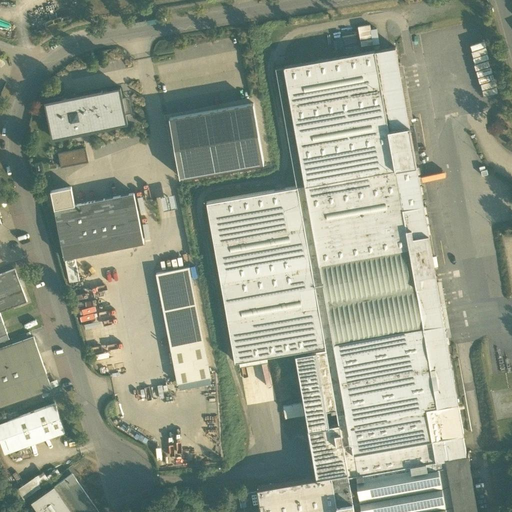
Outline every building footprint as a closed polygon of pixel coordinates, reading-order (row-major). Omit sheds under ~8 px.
[(377,42),(375,27),(370,28),(369,23),(356,26),(360,45),(377,42)] [(294,185),(294,186),(303,184),(303,183),(363,172),(393,167),(414,163),(392,45),(371,49),(371,48),(281,65),(281,66),(273,67),(294,185)] [(44,102),(52,139),(110,127),(110,126),(128,123),(120,86),(102,89),(102,88),(74,94),(74,96),(44,102)] [(169,117),(180,176),(264,161),(253,102),(169,117)] [(58,153),(61,167),(88,162),(85,147),(58,153)] [(393,167),(363,172),(368,202),(300,215),(309,264),(324,345),(325,349),(348,472),(357,470),(357,473),(466,454),(462,433),(463,433),(414,163),(393,167)] [(294,186),(300,215),(368,202),(363,172),(303,183),(303,184),(294,186)] [(205,202),(220,281),(309,264),(300,215),(294,186),(294,185),(205,202)] [(51,190),(54,209),(75,204),(71,186),(51,190)] [(80,282),(75,255),(144,241),(134,192),(75,204),(54,209),(64,258),(70,284),(80,282)] [(160,196),(164,210),(177,207),(174,193),(160,196)] [(324,345),(309,264),(220,281),(235,361),(294,351),(324,345)] [(171,351),(177,382),(178,382),(210,375),(211,375),(205,345),(189,266),(156,273),(171,351)] [(0,273),(0,310),(27,301),(15,268),(0,273)] [(0,335),(0,341),(9,338),(7,333),(0,335)] [(34,336),(17,342),(19,348),(36,342),(34,336)] [(0,405),(52,387),(36,342),(19,348),(17,342),(0,348),(0,405)] [(295,356),(317,478),(348,472),(325,349),(316,350),(295,354),(295,356)] [(210,375),(178,382),(180,388),(211,382),(210,375)] [(55,403),(7,420),(18,448),(65,431),(55,403)] [(0,438),(5,452),(18,448),(7,420),(0,422),(0,438)] [(468,454),(466,454),(357,473),(357,470),(348,472),(355,511),(477,511),(468,462),(469,461),(468,454)] [(43,469),(17,487),(24,497),(50,479),(43,469)] [(355,511),(348,472),(317,478),(304,480),(257,488),(261,511),(355,511)] [(99,511),(72,473),(54,485),(72,511),(99,511)] [(72,511),(54,485),(31,501),(38,511),(72,511)]
